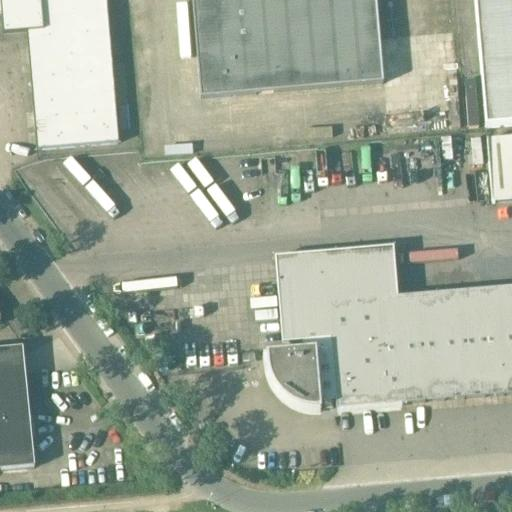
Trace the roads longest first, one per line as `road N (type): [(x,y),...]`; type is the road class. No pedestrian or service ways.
road 1 (unclassified): [(511,489),(270,511),(207,492),(0,231)]
road 2 (unknown): [(164,0),(174,105),(193,123),(414,109)]
